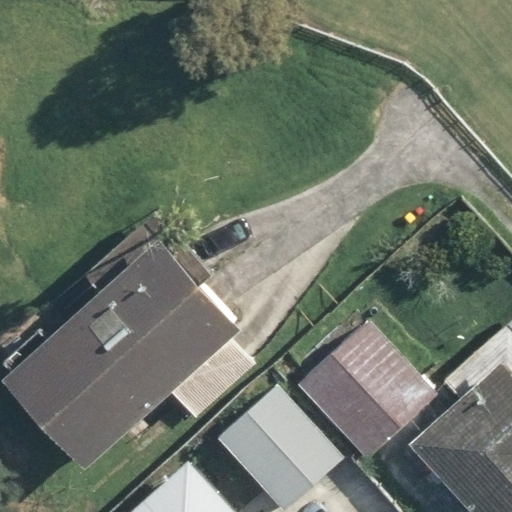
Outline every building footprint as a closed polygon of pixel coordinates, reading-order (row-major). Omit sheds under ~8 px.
[(261,314),(184,212),(20,369),(102,455),(172,387),(198,414),(263,352),(243,331),(261,314)] [(448,387),(383,310),(314,368),(380,445),(448,387)] [(511,511),(511,354),(422,435),(491,511),(511,511)] [(356,454),(287,369),(224,420),(293,505),(356,454)] [(261,511),(198,448),(132,511),(261,511)]
